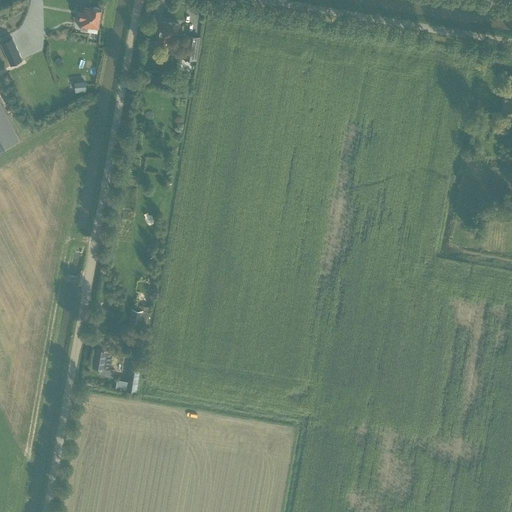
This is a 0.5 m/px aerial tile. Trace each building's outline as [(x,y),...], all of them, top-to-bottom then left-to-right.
[(81,8),(79,18),(82,19),(81,24),(82,24),(81,30),(88,31),(89,25),(99,27),(101,9),(100,9),(99,7),(95,6),(94,8),(84,6),(84,9),(81,8)] [(177,42),(180,25),(162,21),(160,28),(159,27),(158,31),(160,32),(158,42),(169,44),(169,41),(177,42)] [(197,60),(200,37),(186,34),(182,58),(197,60)] [(12,38),(1,43),(11,65),(22,60),(12,38)] [(26,44),(31,56),(44,51),(40,39),(26,44)] [(167,48),(172,58),(179,54),(175,45),(167,48)] [(511,77),(507,77),(500,118),(511,119),(511,77)] [(86,82),(75,82),(75,91),(86,91),(86,82)] [(0,149),(20,139),(0,99),(0,149)] [(143,310),(138,309),(131,308),(128,329),(140,330),(141,325),(148,326),(150,311),(143,310)] [(143,344),(134,343),(127,389),(136,390),(143,344)] [(107,350),(97,349),(94,366),(101,368),(100,372),(107,373),(107,369),(110,370),(113,351),(107,350)]
